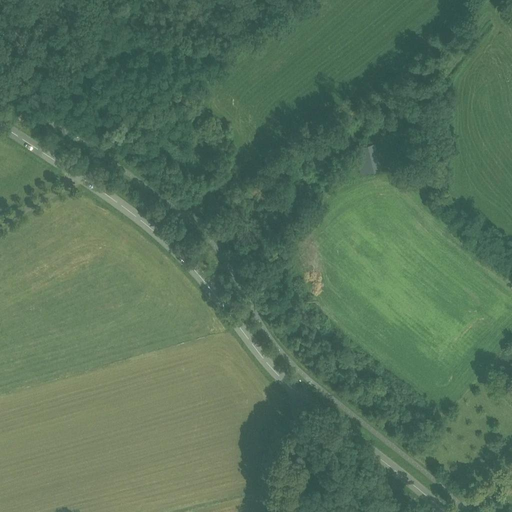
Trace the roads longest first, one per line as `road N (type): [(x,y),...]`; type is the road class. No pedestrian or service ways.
road 1 (secondary): [(443,511),(274,371),(168,243),(0,125)]
road 2 (track): [(273,511),(299,395)]
